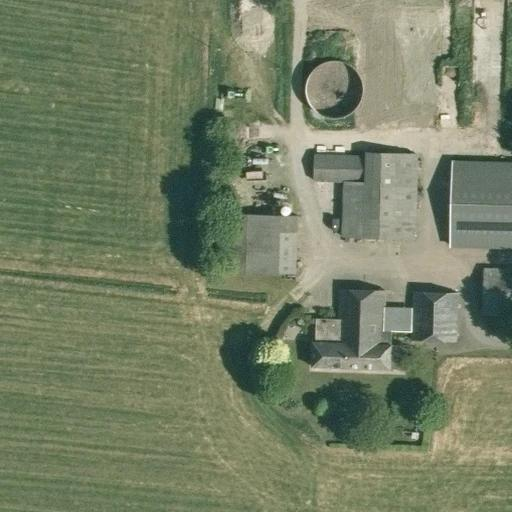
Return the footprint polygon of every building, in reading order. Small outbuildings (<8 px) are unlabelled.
[(379,40),(374,78),(399,81),(404,43),(379,40)] [(307,84),(306,87),(306,89),(306,92),(307,94),(307,97),(308,99),(309,101),(310,103),(312,106),(313,108),(315,109),(317,111),(318,112),(321,114),(323,115),(325,116),(327,117),(330,117),(332,118),(335,118),(337,118),(340,117),(342,117),(344,116),(347,115),(349,114),(351,113),(353,111),(355,110),(356,108),(358,106),(359,104),(361,102),(361,99),(362,97),(363,95),(363,92),(363,90),(363,87),(363,85),(363,82),(362,80),(361,78),(360,75),(359,73),(357,71),(355,69),(354,68),(352,66),(349,65),(347,63),(345,62),(343,62),(340,61),(338,61),(333,61),(330,61),(328,62),(325,62),(323,63),(321,64),(318,66),(316,67),(315,69),(313,71),(311,73),(310,75),(309,77),(308,80),(307,82),(307,84)] [(342,237),(416,239),(418,153),(365,151),(365,155),(314,154),(313,181),(343,182),(342,237)] [(453,246),(511,247),(511,163),(455,162),(453,246)] [(239,208),(258,207),(257,168),(238,168),(239,208)] [(223,270),(296,273),(298,215),(224,213),(223,270)] [(482,315),(511,315),(511,268),(484,268),(482,315)] [(311,366),(390,369),(391,331),(383,331),(384,290),(339,289),(338,319),(316,318),(315,341),(312,341),(311,366)] [(411,340),(457,341),(458,293),(412,291),(411,308),(412,332),(411,340)]
